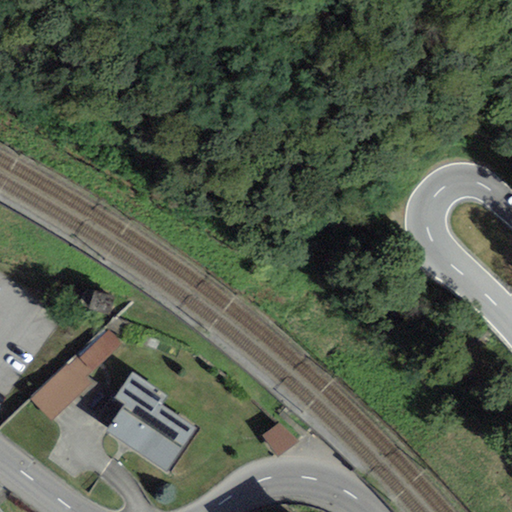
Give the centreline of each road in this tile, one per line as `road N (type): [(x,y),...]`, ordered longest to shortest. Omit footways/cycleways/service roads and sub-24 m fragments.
road 1 (tertiary): [(511,321),(438,243),(428,215),(434,195),(453,181),(478,183),(511,208)]
road 2 (tertiary): [(208,511),(251,483),(281,476),(332,485),(371,511)]
